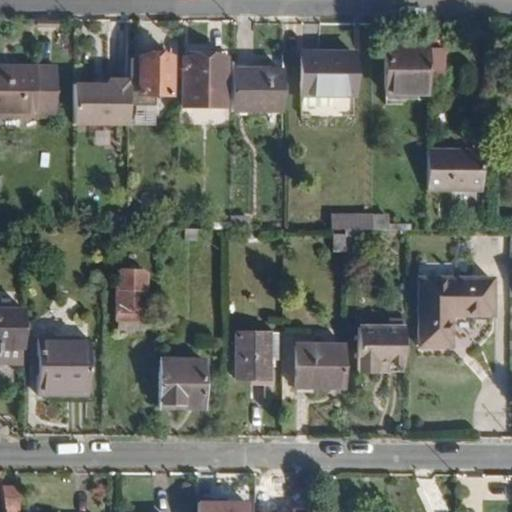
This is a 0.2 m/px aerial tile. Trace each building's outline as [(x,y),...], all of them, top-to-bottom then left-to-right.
[(428,50),(428,48),(386,48),(386,94),(428,95),(428,80),(428,50)] [(443,80),(443,50),(428,50),(428,80),(443,80)] [(301,54),(301,96),(352,97),(354,54),(301,54)] [(138,58),(138,96),(171,97),(171,58),(138,58)] [(183,59),(182,108),(226,109),(227,60),(183,59)] [(0,67),(0,116),(56,118),(57,68),(0,67)] [(282,113),(282,71),(232,70),(232,113),(282,113)] [(66,78),(67,126),(126,124),(125,77),(66,78)] [(482,192),(482,153),(428,152),(427,192),(482,192)] [(425,212),(425,202),(415,201),(414,211),(425,212)] [(372,230),(372,216),(332,215),(331,230),(346,230),(363,230),(372,230)] [(396,225),(396,216),(372,216),(372,230),(396,231),(396,225)] [(249,229),(249,218),(231,217),(231,229),(249,229)] [(197,241),(198,229),(185,229),(184,242),(197,241)] [(363,254),(363,230),(346,230),(346,236),(346,252),(346,255),(363,254)] [(346,252),(346,236),(335,236),(334,252),(346,252)] [(117,323),(117,332),(147,332),(148,272),(117,271),(117,305),(115,305),(115,323),(117,323)] [(420,279),(419,348),(450,349),(451,316),(491,317),(492,280),(420,279)] [(0,310),(0,363),(21,364),(20,310),(0,310)] [(404,366),(404,328),(360,328),(359,373),(379,373),(379,366),(389,366),(404,366)] [(269,358),(269,335),(237,334),(236,380),(251,380),(269,380),(269,358)] [(277,358),(278,335),(269,335),(269,358),(277,358)] [(38,340),(37,396),(88,397),(88,341),(38,340)] [(345,389),(345,347),(296,347),(296,388),(345,389)] [(202,410),(203,362),(160,361),(159,409),(202,410)] [(19,511),(19,486),(2,486),(6,511),(19,511)]
